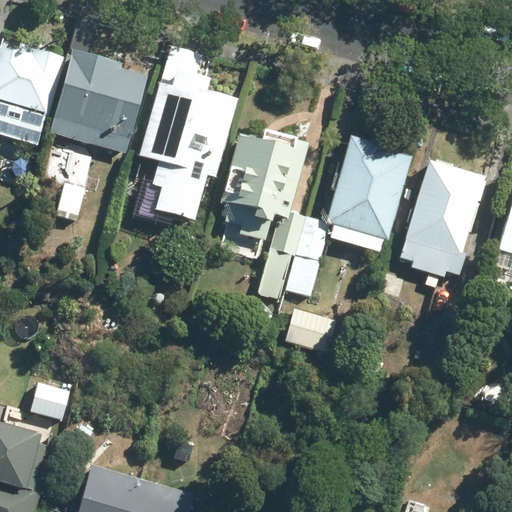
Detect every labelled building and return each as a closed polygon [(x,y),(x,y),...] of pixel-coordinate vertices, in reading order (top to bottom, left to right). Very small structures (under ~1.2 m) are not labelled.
[(0,138),(4,140),(10,120),(40,128),(43,119),(49,120),(66,60),(39,52),(41,45),(21,39),(19,46),(0,40),(0,138)] [(201,57),(172,49),(142,158),(161,162),(154,187),(163,189),(157,211),(194,221),(207,176),(216,178),(236,103),(207,95),(210,82),(195,78),(201,57)] [(147,75),(73,55),(52,132),(125,152),(147,75)] [(284,290),(304,219),(288,215),(308,145),(265,134),(263,144),(241,139),(223,203),(231,206),(225,223),(242,228),(240,234),(264,241),(269,225),(275,227),(277,219),(280,219),(259,295),(281,301),(284,290)] [(304,219),(284,290),(310,297),(329,228),(334,229),(332,240),(379,253),(382,241),(387,243),(410,161),(383,153),(384,151),(352,142),(329,225),(304,218),(304,219)] [(483,181),(429,166),(403,259),(415,262),(413,270),(439,277),(441,271),(457,275),(483,181)] [(75,221),(83,191),(64,185),(56,216),(75,221)] [(511,213),(501,252),(496,271),(511,275),(511,213)] [(125,251),(127,230),(116,228),(113,250),(125,251)] [(464,294),(436,287),(426,323),(454,330),(464,294)] [(296,314),(286,345),(325,357),(334,325),(296,314)] [(69,394),(38,385),(31,412),(61,421),(69,394)] [(33,437),(0,428),(0,511),(34,511),(52,452),(37,448),(39,442),(32,440),(33,437)] [(430,430),(423,454),(444,460),(450,435),(430,430)] [(176,441),(171,460),(188,464),(193,445),(176,441)] [(81,511),(131,511),(140,482),(92,470),(81,511)] [(140,482),(131,511),(186,511),(191,496),(140,482)]
